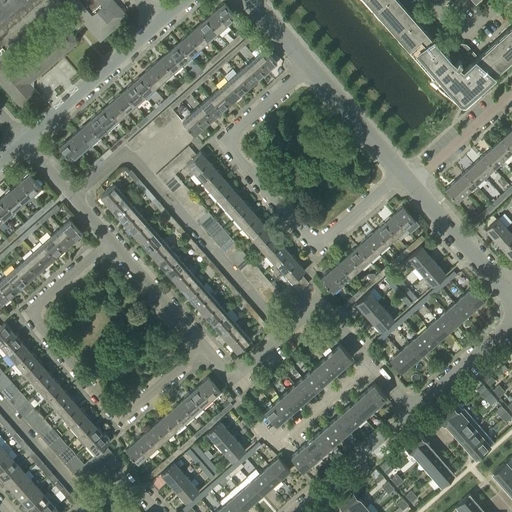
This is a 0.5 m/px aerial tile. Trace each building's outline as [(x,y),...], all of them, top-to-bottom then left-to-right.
[(0,0),(0,59),(68,0),(67,0),(59,7),(53,0),(0,0)] [(128,17),(113,0),(69,0),(67,3),(68,3),(81,18),(81,19),(100,41),(128,17)] [(443,54),(395,0),(367,0),(370,3),(372,2),(383,15),(381,16),(393,29),(394,28),(405,41),(404,42),(415,55),(416,54),(427,66),(426,67),(431,74),(430,75),(431,76),(432,76),(439,84),(439,85),(439,84),(448,91),(447,92),(448,92),(456,99),(457,100),(457,99),(462,103),(462,104),(463,104),(464,104),(465,104),(466,103),(468,102),(469,102),(468,101),(476,94),(477,94),(476,92),(479,89),(481,88),(480,87),(493,76),(491,74),(497,69),(498,70),(511,59),(510,57),(511,55),(511,29),(478,60),(476,58),(473,60),(465,51),(464,50),(462,50),(461,50),(447,55),(445,52),(443,54)] [(227,24),(236,16),(224,2),(215,11),(227,24)] [(218,32),(227,24),(215,11),(206,18),(218,32)] [(209,40),(218,32),(206,18),(197,26),(209,40)] [(30,84),(79,41),(64,24),(15,67),(6,56),(0,60),(0,83),(23,109),(40,95),(30,84)] [(200,48),(209,40),(197,26),(188,34),(200,48)] [(240,40),(250,31),(247,28),(238,36),(240,40)] [(191,56),(200,48),(188,34),(179,42),(191,56)] [(245,45),(255,37),(252,34),(242,42),(245,45)] [(231,48),(240,40),(238,36),(228,44),(231,48)] [(181,64),(191,56),(179,42),(169,50),(181,64)] [(236,53),(245,45),(242,42),(233,50),(236,53)] [(223,55),(231,48),(228,44),(220,52),(223,55)] [(268,70),(277,62),(265,49),(256,57),(268,70)] [(172,72),(181,64),(169,50),(160,58),(172,72)] [(227,61),(236,53),(233,50),(224,57),(227,61)] [(213,63),(223,55),(220,52),(210,60),(213,63)] [(218,69),(227,61),(224,57),(215,66),(218,69)] [(259,78),(268,70),(256,57),(247,65),(259,78)] [(163,80),(172,72),(160,58),(151,66),(163,80)] [(204,71),(213,63),(210,60),(201,68),(204,71)] [(250,86),(259,78),(247,65),(238,72),(250,86)] [(154,88),(163,80),(151,66),(142,74),(154,88)] [(209,77),(218,69),(215,66),(206,74),(209,77)] [(195,80),(204,71),(201,68),(192,76),(195,80)] [(240,94),(250,86),(238,72),(228,81),(240,94)] [(145,96),(154,88),(142,74),(133,82),(145,96)] [(200,85),(209,77),(206,74),(197,82),(200,85)] [(186,88),(195,80),(192,76),(183,84),(186,88)] [(231,102),(240,94),(228,81),(219,89),(231,102)] [(136,104),(145,96),(133,82),(124,91),(136,104)] [(190,93),(200,85),(197,82),(187,90),(190,93)] [(177,95),(186,88),(183,84),(174,92),(177,95)] [(222,110),(231,102),(219,89),(210,97),(222,110)] [(181,101),(190,93),(187,90),(179,97),(181,101)] [(127,112),(136,104),(124,91),(115,98),(127,112)] [(168,103),(177,95),(174,92),(165,100),(168,103)] [(172,109),(181,101),(179,97),(170,105),(172,109)] [(213,118),(222,110),(210,97),(201,105),(213,118)] [(118,120),(127,112),(115,98),(105,107),(118,120)] [(158,111),(168,103),(165,100),(155,108),(158,111)] [(173,119),(177,114),(172,109),(170,105),(165,110),(173,119)] [(204,126),(213,118),(201,105),(192,113),(204,126)] [(109,128),(118,120),(105,107),(97,114),(109,128)] [(149,120),(158,111),(155,108),(146,116),(149,120)] [(168,123),(173,119),(165,110),(160,114),(168,123)] [(194,135),(204,126),(192,113),(182,121),(194,135)] [(99,136),(109,128),(97,114),(87,122),(99,136)] [(164,126),(168,123),(160,114),(156,117),(164,126)] [(140,128),(149,120),(146,116),(137,124),(140,128)] [(159,130),(164,126),(156,117),(151,121),(159,130)] [(154,135),(159,130),(151,121),(146,126),(154,135)] [(90,144),(99,136),(87,122),(78,130),(90,144)] [(131,136),(135,132),(140,128),(137,124),(128,132),(131,136)] [(150,138),(154,135),(146,126),(142,129),(150,138)] [(145,143),(150,138),(142,129),(137,134),(145,143)] [(81,152),(90,144),(78,130),(69,139),(81,152)] [(511,150),(511,132),(510,131),(501,139),(511,150)] [(122,143),(131,136),(128,132),(119,140),(122,143)] [(141,147),(145,143),(137,134),(133,138),(141,147)] [(136,151),(141,147),(133,138),(128,142),(136,151)] [(72,161),(81,152),(69,139),(60,147),(72,161)] [(503,160),(511,151),(511,150),(501,139),(492,147),(503,160)] [(113,151),(122,143),(119,140),(110,148),(113,151)] [(192,159),(197,155),(189,146),(184,150),(192,159)] [(494,168),(503,160),(492,147),(483,156),(494,168)] [(103,160),(113,151),(110,148),(101,156),(103,160)] [(188,163),(192,159),(184,150),(180,153),(188,163)] [(188,163),(187,163),(191,168),(187,172),(191,176),(195,172),(209,160),(200,151),(197,155),(192,159),(188,163)] [(183,166),(187,163),(188,163),(180,153),(175,157),(183,166)] [(94,168),(103,160),(101,156),(91,164),(94,168)] [(485,176),(494,168),(483,156),(474,164),(485,176)] [(178,171),(183,166),(175,157),(170,162),(178,171)] [(203,182),(217,169),(209,160),(195,172),(203,182)] [(170,162),(166,166),(174,175),(175,173),(178,171),(170,162)] [(85,176),(94,168),(91,164),(82,172),(85,176)] [(476,185),(485,176),(474,164),(464,172),(476,185)] [(166,166),(161,170),(169,179),(174,175),(166,166)] [(211,190),(224,178),(217,169),(203,182),(211,190)] [(136,182),(139,179),(131,170),(127,173),(136,182)] [(164,183),(169,179),(161,170),(156,174),(164,183)] [(467,193),(476,185),(464,172),(455,181),(467,193)] [(32,195),(41,187),(40,186),(35,180),(29,173),(20,181),(32,195)] [(168,188),(179,178),(175,173),(174,175),(169,179),(164,183),(168,188)] [(35,180),(40,186),(44,182),(39,177),(35,180)] [(172,192),(183,183),(179,178),(168,188),(172,192)] [(219,200),(232,188),(224,178),(211,190),(219,200)] [(144,191),(147,188),(139,179),(136,182),(144,191)] [(23,203),(32,195),(20,181),(11,189),(23,203)] [(467,193),(455,181),(446,189),(446,188),(446,189),(457,202),(458,201),(467,193)] [(176,197),(187,187),(183,183),(172,192),(176,197)] [(109,206),(122,194),(114,184),(100,196),(109,206)] [(505,198),(511,191),(511,187),(511,186),(501,195),(505,198)] [(180,201),(191,192),(187,187),(176,197),(180,201)] [(152,200),(155,198),(147,188),(144,191),(152,200)] [(227,209),(240,197),(232,188),(219,200),(227,209)] [(14,211),(23,203),(11,189),(2,197),(14,211)] [(188,210),(199,201),(191,192),(180,201),(188,210)] [(117,215),(131,203),(122,194),(109,206),(117,215)] [(495,206),(505,198),(501,195),(492,203),(495,206)] [(0,213),(5,219),(14,211),(2,197),(0,199),(0,213)] [(235,218),(249,206),(240,197),(227,209),(235,218)] [(160,209),(163,206),(155,198),(152,200),(160,209)] [(46,210),(55,202),(52,199),(43,207),(46,210)] [(192,215),(203,205),(199,201),(188,210),(192,215)] [(125,224),(139,212),(131,203),(117,215),(125,224)] [(486,215),(495,206),(492,203),(483,211),(486,215)] [(57,204),(51,210),(54,213),(60,208),(57,204)] [(196,219),(207,210),(203,205),(192,215),(196,219)] [(168,218),(171,215),(163,206),(160,209),(168,218)] [(243,227),(257,215),(249,206),(235,218),(243,227)] [(406,228),(415,220),(403,206),(394,214),(406,228)] [(36,218),(45,210),(46,210),(43,207),(34,215),(36,218)] [(200,224),(211,215),(207,210),(196,219),(200,224)] [(477,223),(486,215),(483,211),(474,220),(477,223)] [(133,233),(146,221),(139,212),(125,224),(133,233)] [(397,236),(406,228),(394,214),(385,222),(397,236)] [(27,226),(36,218),(34,215),(25,223),(27,226)] [(41,224),(48,218),(45,215),(39,221),(41,224)] [(176,228),(179,225),(171,215),(168,218),(176,228)] [(204,229),(215,219),(211,215),(200,224),(204,229)] [(251,236),(265,224),(257,215),(243,227),(251,236)] [(494,238),(506,227),(498,218),(499,218),(498,217),(485,229),(486,230),(486,229),(494,238)] [(73,241),(82,233),(70,219),(61,227),(73,241)] [(212,238),(223,228),(215,219),(204,229),(212,238)] [(32,232),(41,224),(39,221),(30,228),(32,232)] [(141,242),(154,230),(146,221),(133,233),(141,242)] [(388,244),(397,236),(385,222),(376,230),(388,244)] [(18,234),(27,226),(25,223),(15,231),(18,234)] [(259,245),(273,233),(265,224),(251,236),(259,245)] [(184,237),(187,234),(179,225),(176,228),(184,237)] [(64,249),(73,241),(61,227),(52,236),(64,249)] [(502,248),(511,238),(511,233),(506,227),(494,238),(502,248)] [(23,240),(32,232),(30,228),(20,236),(23,240)] [(221,247),(232,238),(223,228),(212,238),(221,247)] [(149,251),(163,239),(154,230),(141,242),(149,251)] [(379,252),(388,244),(376,230),(367,238),(379,252)] [(9,242),(18,234),(15,231),(6,239),(9,242)] [(267,254),(281,242),(273,233),(259,245),(267,254)] [(192,246),(195,243),(187,234),(184,237),(192,246)] [(419,243),(425,238),(422,235),(416,240),(419,243)] [(14,248),(23,240),(20,236),(11,244),(14,248)] [(55,257),(64,249),(52,236),(43,243),(55,257)] [(225,252),(236,242),(232,238),(221,247),(225,252)] [(369,260),(379,252),(367,238),(357,246),(369,260)] [(511,238),(502,248),(510,257),(511,255),(511,238)] [(0,250),(9,242),(6,239),(0,244),(0,250)] [(157,260),(170,248),(163,239),(149,251),(157,260)] [(410,251),(419,243),(416,240),(407,248),(410,251)] [(229,256),(240,247),(236,242),(225,252),(229,256)] [(275,264),(289,252),(281,242),(267,254),(275,264)] [(46,265),(55,257),(43,243),(34,251),(46,265)] [(200,255),(203,252),(195,243),(192,246),(200,255)] [(5,256),(14,248),(11,244),(2,253),(5,256)] [(174,245),(170,248),(157,260),(165,269),(178,257),(174,252),(177,249),(174,245)] [(360,268),(369,260),(357,246),(348,254),(360,268)] [(416,267),(429,255),(421,246),(408,257),(416,267)] [(233,261),(244,251),(240,247),(229,256),(233,261)] [(401,259),(410,251),(407,248),(398,256),(401,259)] [(37,273),(46,265),(34,251),(25,259),(37,273)] [(237,265),(247,256),(244,251),(233,261),(237,265)] [(208,264),(211,261),(203,252),(200,255),(208,264)] [(283,273),(297,261),(289,252),(275,264),(283,273)] [(351,276),(360,268),(348,254),(339,262),(351,276)] [(424,276),(438,264),(429,255),(416,267),(424,276)] [(241,270),(251,260),(247,256),(237,265),(241,270)] [(392,267),(401,259),(398,256),(389,264),(392,267)] [(173,279),(187,267),(178,257),(165,269),(173,279)] [(28,281),(37,273),(25,259),(15,268),(28,281)] [(245,274),(255,265),(251,260),(241,270),(245,274)] [(216,273),(219,270),(211,261),(208,264),(216,273)] [(291,282),(293,281),(297,277),(301,274),(305,270),(297,261),(283,273),(291,282)] [(342,284),(351,276),(339,262),(330,270),(342,284)] [(383,275),(392,267),(389,264),(380,272),(383,275)] [(433,286),(446,274),(438,264),(424,276),(433,286)] [(249,279),(260,269),(255,265),(245,274),(249,279)] [(181,288),(195,276),(187,267),(173,279),(181,288)] [(18,289),(28,281),(15,268),(6,276),(18,289)] [(253,283),(263,274),(260,269),(249,279),(253,283)] [(224,282),(227,279),(219,270),(216,273),(224,282)] [(332,292),(342,284),(330,270),(320,278),(332,292)] [(398,283),(402,280),(393,270),(389,274),(398,283)] [(451,279),(457,274),(454,271),(448,276),(451,279)] [(374,283),(383,275),(380,272),(371,280),(374,283)] [(261,292),(271,283),(263,274),(253,283),(261,292)] [(297,277),(305,286),(309,283),(301,274),(297,277)] [(392,288),(396,285),(387,275),(384,278),(392,288)] [(0,286),(10,297),(18,289),(6,276),(0,281),(0,286)] [(189,297),(203,285),(195,276),(181,288),(189,297)] [(441,287),(451,279),(448,276),(439,284),(441,287)] [(301,290),(305,286),(297,277),(293,281),(301,290)] [(232,291),(235,288),(227,279),(224,282),(232,291)] [(364,291),(374,283),(371,280),(362,288),(364,291)] [(406,293),(410,289),(402,280),(398,283),(406,293)] [(203,285),(189,297),(197,306),(211,294),(214,290),(206,281),(203,285)] [(297,294),(301,290),(293,281),(291,282),(288,285),(297,294)] [(269,302),(280,293),(280,292),(271,283),(261,292),(269,302)] [(432,295),(441,287),(439,284),(429,292),(432,295)] [(292,298),(297,294),(288,285),(284,289),(292,298)] [(400,297),(404,294),(396,285),(392,288),(400,297)] [(0,305),(10,297),(0,286),(0,305)] [(475,308),(485,299),(473,286),(464,294),(475,308)] [(240,300),(243,297),(235,288),(232,291),(240,300)] [(355,299),(364,291),(362,288),(352,296),(355,299)] [(284,297),(288,302),(292,298),(284,289),(280,292),(280,293),(284,297)] [(414,302),(418,298),(410,289),(406,293),(414,302)] [(364,312),(378,301),(369,291),(356,303),(364,312)] [(423,303),(432,295),(429,292),(420,300),(423,303)] [(273,306),(279,301),(284,297),(280,293),(269,302),(273,306)] [(205,315),(219,303),(211,294),(197,306),(205,315)] [(408,306),(412,303),(404,294),(400,297),(408,306)] [(466,316),(475,308),(464,294),(455,302),(466,316)] [(350,304),(355,299),(352,296),(347,301),(350,304)] [(248,310),(251,307),(243,297),(240,300),(248,310)] [(283,306),(288,302),(284,297),(279,301),(283,306)] [(414,311),(423,303),(420,300),(411,308),(414,311)] [(372,322),(386,310),(378,301),(364,312),(372,322)] [(457,324),(466,316),(455,302),(445,311),(457,324)] [(213,324),(227,312),(219,303),(205,315),(213,324)] [(256,319),(259,316),(251,307),(248,310),(256,319)] [(405,319),(414,311),(411,308),(402,316),(405,319)] [(381,331),(394,320),(386,310),(372,322),(381,331)] [(448,332),(457,324),(445,311),(436,319),(448,332)] [(221,333),(235,321),(227,312),(213,324),(221,333)] [(264,328),(266,326),(267,325),(259,316),(256,319),(264,328)] [(395,328),(405,319),(402,316),(393,324),(395,328)] [(439,340),(448,332),(436,319),(427,327),(439,340)] [(229,342),(243,330),(235,321),(221,333),(229,342)] [(0,343),(13,332),(5,323),(1,326),(0,327),(0,343)] [(386,336),(386,335),(395,328),(393,324),(383,332),(386,336)] [(429,348),(439,340),(427,327),(418,335),(429,348)] [(229,342),(237,352),(239,350),(244,346),(251,340),(243,330),(229,342)] [(0,344),(7,353),(21,341),(13,332),(0,343),(0,344)] [(380,341),(386,336),(383,332),(377,338),(380,341)] [(420,356),(429,348),(418,335),(409,343),(420,356)] [(15,362),(29,350),(21,341),(7,353),(15,362)] [(411,364),(420,356),(409,343),(399,351),(411,364)] [(344,364),(352,357),(340,344),(332,350),(344,364)] [(244,346),(239,350),(243,355),(247,352),(248,351),(244,346)] [(23,371),(37,359),(29,350),(15,362),(23,371)] [(337,371),(344,364),(332,350),(325,357),(337,371)] [(402,372),(411,364),(399,351),(390,359),(402,372)] [(329,377),(337,371),(325,357),(317,364),(329,377)] [(31,380),(45,368),(37,359),(23,371),(31,380)] [(322,384),(329,377),(317,364),(310,370),(322,384)] [(504,364),(495,372),(498,376),(507,368),(504,364)] [(40,390),(53,378),(45,368),(31,380),(40,390)] [(314,390),(322,384),(310,370),(302,377),(314,390)] [(0,389),(1,391),(12,381),(4,372),(0,375),(0,389)] [(492,376),(485,381),(489,385),(495,379),(492,376)] [(211,399),(220,391),(208,377),(199,385),(211,399)] [(307,397),(314,390),(302,377),(295,383),(307,397)] [(48,399),(61,387),(53,378),(40,390),(48,399)] [(9,400),(20,390),(12,381),(1,391),(9,400)] [(299,404),(307,397),(295,383),(287,390),(299,404)] [(379,403),(386,396),(375,383),(367,390),(379,403)] [(500,383),(493,389),(496,393),(503,387),(500,383)] [(483,384),(477,389),(480,393),(486,387),(483,384)] [(202,407),(211,399),(199,385),(190,393),(202,407)] [(56,408),(69,396),(61,387),(48,399),(56,408)] [(503,387),(496,393),(499,396),(506,390),(503,387)] [(17,409),(28,400),(20,390),(9,400),(17,409)] [(292,410),(299,404),(287,390),(280,397),(292,410)] [(371,410),(379,403),(367,390),(359,396),(371,410)] [(193,415),(202,407),(190,393),(181,401),(193,415)] [(490,393),(483,399),(486,402),(493,396),(490,393)] [(64,417),(77,405),(69,396),(56,408),(64,417)] [(230,402),(233,399),(230,396),(227,398),(228,400),(223,404),(225,407),(224,408),(227,411),(229,409),(234,406),(232,403),(230,402)] [(364,416),(371,410),(359,396),(352,403),(364,416)] [(493,396),(486,402),(489,406),(496,400),(493,396)] [(284,417),(292,410),(280,397),(272,403),(284,417)] [(454,399),(436,415),(437,415),(444,424),(463,407),(462,408),(454,399)] [(25,419),(36,409),(28,400),(17,409),(25,419)] [(184,423),(193,415),(181,401),(172,409),(184,423)] [(276,424),(284,417),(272,403),(264,410),(276,424)] [(356,423),(364,416),(352,403),(344,409),(356,423)] [(388,413),(394,407),(390,403),(384,409),(388,413)] [(72,426),(85,414),(77,405),(64,417),(72,426)] [(463,407),(444,424),(446,423),(453,431),(471,416),(463,407)] [(33,428),(44,418),(36,409),(25,419),(33,428)] [(175,431),(184,423),(172,409),(163,417),(175,431)] [(348,430),(356,423),(344,409),(337,416),(348,430)] [(505,410),(498,416),(501,419),(508,413),(505,410)] [(508,413),(501,419),(504,423),(511,417),(508,413)] [(80,435),(93,423),(85,414),(72,426),(80,435)] [(212,419),(215,422),(221,417),(218,414),(212,419)] [(341,436),(348,430),(337,416),(329,423),(341,436)] [(471,416),(453,431),(461,440),(479,424),(471,416)] [(166,439),(175,431),(163,417),(154,425),(166,439)] [(7,429),(11,425),(4,418),(0,422),(7,429)] [(41,437),(52,427),(44,418),(33,428),(41,437)] [(215,422),(212,419),(206,424),(209,427),(215,422)] [(216,442),(229,430),(221,421),(208,432),(216,442)] [(88,444),(101,432),(93,423),(80,435),(88,444)] [(333,443),(341,436),(329,423),(322,429),(333,443)] [(479,424),(461,440),(468,449),(486,433),(479,424)] [(12,436),(16,432),(11,425),(7,429),(12,436)] [(157,447),(166,439),(154,425),(145,433),(157,447)] [(49,446),(60,436),(52,427),(41,437),(49,446)] [(326,449),(333,443),(322,429),(314,436),(326,449)] [(197,438),(203,433),(200,430),(194,434),(197,438)] [(224,451),(237,440),(229,430),(216,442),(224,451)] [(18,442),(22,439),(16,432),(12,436),(18,442)] [(102,449),(106,445),(110,442),(101,432),(88,444),(96,454),(98,452),(102,449)] [(418,432),(405,443),(412,451),(411,452),(425,440),(418,432)] [(147,455),(157,447),(145,433),(135,441),(147,455)] [(486,433),(468,449),(476,457),(494,442),(486,433)] [(197,438),(194,434),(188,440),(191,443),(197,438)] [(57,455),(68,445),(60,436),(49,446),(57,455)] [(318,456),(326,449),(314,436),(306,442),(318,456)] [(24,449),(28,446),(22,439),(18,442),(24,449)] [(232,461),(245,449),(237,440),(224,451),(232,461)] [(425,440),(411,452),(419,460),(432,449),(425,441),(426,441),(425,440)] [(138,463),(147,455),(135,441),(126,449),(138,463)] [(255,451),(262,445),(259,441),(252,447),(255,451)] [(311,462),(318,456),(306,442),(299,449),(311,462)] [(65,464),(76,455),(68,445),(57,455),(65,464)] [(110,458),(114,454),(106,445),(102,449),(110,458)] [(30,456),(34,452),(28,446),(24,449),(30,456)] [(179,454),(184,449),(181,446),(176,450),(179,454)] [(200,456),(204,452),(199,447),(195,450),(200,456)] [(249,455),(255,451),(252,447),(246,452),(249,455)] [(189,448),(186,451),(192,458),(196,455),(189,448)] [(106,461),(110,458),(102,449),(98,452),(106,461)] [(303,469),(311,462),(299,449),(291,456),(303,469)] [(432,449),(419,460),(426,469),(439,457),(432,449)] [(179,454),(176,450),(170,455),(173,459),(179,454)] [(0,470),(13,459),(7,452),(0,458),(0,470)] [(36,463),(40,459),(34,452),(30,456),(36,463)] [(101,465),(106,461),(98,452),(96,454),(94,456),(101,465)] [(200,456),(206,462),(209,459),(204,452),(200,456)] [(74,474),(84,464),(76,455),(65,464),(74,474)] [(97,469),(101,465),(94,456),(89,460),(97,469)] [(241,469),(247,464),(244,460),(241,457),(234,463),(237,466),(238,465),(241,469)] [(280,479),(290,470),(279,457),(268,466),(280,479)] [(439,457),(426,469),(433,477),(446,466),(439,457)] [(0,482),(19,466),(13,459),(0,470),(0,475),(1,477),(0,478),(0,482)] [(42,470),(46,466),(40,459),(36,463),(42,470)] [(92,473),(97,469),(89,460),(84,464),(88,468),(92,473)] [(202,470),(206,467),(201,461),(197,464),(202,470)] [(511,468),(506,461),(493,473),(500,481),(511,470),(511,468)] [(157,466),(160,470),(166,465),(163,462),(157,466)] [(169,483),(183,471),(174,462),(161,473),(169,483)] [(77,478),(88,468),(84,464),(74,474),(77,478)] [(214,465),(210,468),(216,475),(220,471),(214,465)] [(390,465),(384,470),(387,474),(393,469),(390,465)] [(9,486),(25,473),(19,466),(0,482),(0,483),(2,485),(6,482),(9,486)] [(48,476),(52,473),(46,466),(42,470),(48,476)] [(152,472),(155,475),(160,470),(157,466),(152,472)] [(228,474),(234,469),(231,466),(225,471),(228,474)] [(269,488),(280,479),(268,466),(258,475),(269,488)] [(446,466),(433,477),(440,485),(454,474),(446,466)] [(208,477),(212,473),(206,467),(202,470),(208,477)] [(82,483),(92,473),(88,468),(77,478),(82,483)] [(511,470),(500,481),(507,489),(511,485),(511,470)] [(177,492),(191,481),(183,471),(169,483),(177,492)] [(225,471),(216,479),(219,482),(228,474),(225,471)] [(11,497),(31,479),(25,473),(9,486),(13,491),(9,494),(11,497)] [(54,483),(58,480),(52,473),(48,476),(54,483)] [(381,473),(375,478),(378,482),(384,477),(381,473)] [(398,473),(391,479),(394,482),(401,476),(398,473)] [(259,497),(269,488),(258,475),(247,484),(259,497)] [(401,476),(394,482),(397,486),(404,480),(401,476)] [(21,500),(37,486),(31,479),(11,497),(13,499),(17,496),(21,500)] [(219,482),(216,479),(210,485),(213,488),(219,482)] [(60,490),(64,486),(58,480),(54,483),(60,490)] [(186,502),(199,490),(191,481),(177,492),(186,502)] [(388,482),(381,488),(384,491),(391,485),(388,482)] [(248,506),(259,497),(247,484),(237,493),(248,506)] [(203,496),(213,488),(210,485),(200,493),(203,496)] [(391,485),(384,491),(387,494),(394,488),(391,485)] [(23,510),(43,493),(37,486),(21,500),(25,504),(21,508),(23,510)] [(66,497),(70,493),(64,486),(60,490),(66,497)] [(412,489),(405,495),(408,499),(415,492),(412,489)] [(351,491),(338,502),(345,510),(359,498),(358,499),(351,491)] [(415,492),(408,499),(411,502),(418,496),(415,492)] [(31,511),(34,511),(49,500),(43,493),(23,510),(24,511),(25,511),(29,509),(31,511)] [(72,504),(76,500),(70,493),(66,497),(72,504)] [(235,511),(242,511),(248,506),(237,493),(227,502),(235,511)] [(468,494),(455,505),(461,511),(464,511),(476,502),(468,494)] [(201,498),(198,495),(191,501),(194,504),(201,498)] [(359,498),(345,510),(346,511),(346,510),(347,511),(359,511),(366,506),(359,498)] [(402,498),(395,504),(398,507),(405,501),(402,498)] [(48,511),(55,506),(49,500),(34,511),(48,511)] [(405,501),(398,507),(401,511),(408,505),(405,501)] [(216,511),(235,511),(227,502),(216,511)] [(476,502),(464,511),(481,511),(483,511),(476,502)] [(183,509),(184,511),(185,511),(192,506),(189,503),(183,509)]
